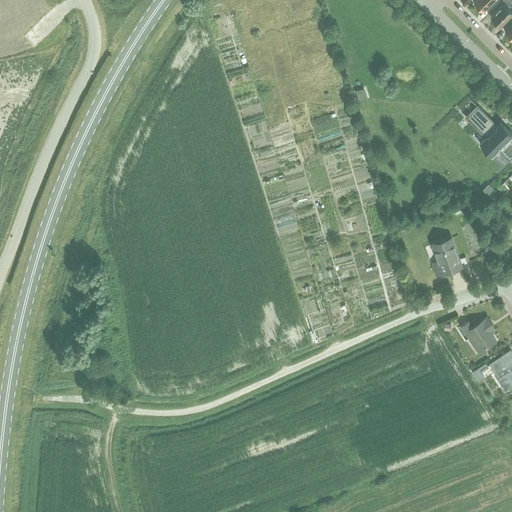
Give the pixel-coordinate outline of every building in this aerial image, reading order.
[(493,0),(474,0),(474,1),(480,7),(483,10),(493,0)] [(511,9),(511,10),(509,7),(511,6),(508,3),(510,0),(502,0),(501,2),(503,4),(491,16),(495,21),(494,22),(498,26),(499,25),(500,26),(511,15),(511,9)] [(365,89),(356,91),(359,101),(368,98),(365,89)] [(479,106),(468,116),(480,128),(487,135),(488,137),(482,143),(484,145),(483,146),(492,155),(499,148),(510,159),(511,156),(511,139),(510,138),(511,135),(511,132),(505,125),(501,128),(498,125),(486,113),(485,113),(480,107),(479,106)] [(488,184),(483,190),(487,194),(493,188),(488,184)] [(437,273),(461,265),(451,237),(433,243),(440,263),(434,265),(437,273)] [(488,267),(495,265),(493,258),(486,261),(488,267)] [(462,323),(461,324),(473,342),(476,340),(481,348),(478,350),(478,351),(496,340),(490,331),(492,329),(488,324),(492,322),(487,315),(472,325),(468,320),(466,321),(462,323)] [(507,352),(490,363),(499,376),(506,388),(511,384),(511,358),(511,357),(511,353),(510,351),(510,350),(507,352)] [(486,362),(478,367),(481,371),(489,366),(486,362)]
